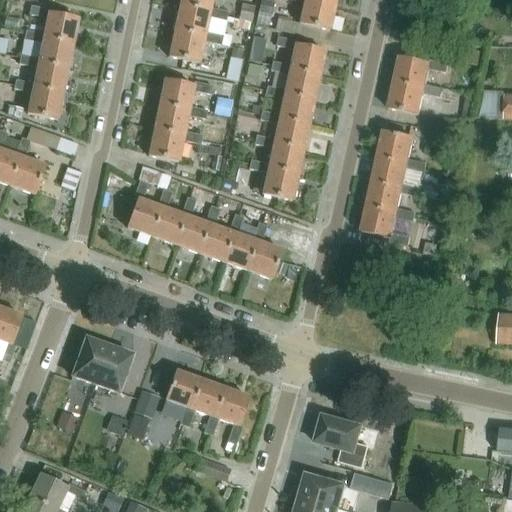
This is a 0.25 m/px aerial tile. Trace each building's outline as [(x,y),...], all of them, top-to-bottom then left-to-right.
[(180,0),(179,8),(209,14),(210,8),(211,0),(180,0)] [(307,0),(290,0),(304,3),(299,24),(329,31),(335,6),(307,0)] [(262,2),(259,13),(271,16),(273,4),(262,2)] [(42,39),(72,46),(78,21),(49,14),(50,10),(31,5),(29,15),(47,19),(44,34),(42,39)] [(243,5),(239,21),(252,23),(255,7),(243,5)] [(209,14),(179,8),(174,32),(204,39),(205,33),(223,37),(228,12),(210,8),(209,14)] [(235,21),(233,29),(249,32),(250,24),(235,21)] [(67,71),(72,46),(42,39),(44,34),(26,30),(24,39),(42,43),(38,59),(37,65),(67,71)] [(204,39),(174,32),(169,57),(199,63),(203,43),(221,46),(223,37),(205,33),(204,39)] [(293,53),(290,66),(289,71),(320,78),(325,53),(295,46),(296,42),(278,38),(275,50),(293,53)] [(469,53),(467,60),(477,62),(479,54),(469,53)] [(32,90),(62,96),(67,71),(37,65),(38,59),(21,55),(19,64),(37,68),(33,84),(32,90)] [(422,90),(423,85),(426,69),(445,73),(447,64),(428,60),(428,65),(398,58),(393,84),(422,90)] [(314,103),(320,78),(289,71),(290,66),(273,62),(271,71),(288,75),(285,91),(283,96),(314,103)] [(57,121),(62,96),(32,90),(33,84),(16,80),(14,89),(31,93),(27,114),(57,121)] [(189,112),(190,107),(193,92),(211,96),(213,87),(193,83),(193,87),(164,81),(159,106),(189,112)] [(422,90),(393,84),(387,109),(417,116),(421,94),(439,98),(441,89),(423,85),(422,90)] [(283,96),(285,91),(267,87),(265,96),(283,100),(279,115),(278,121),(309,127),(314,103),(283,96)] [(481,92),(480,119),(511,120),(511,96),(505,96),(505,93),(481,92)] [(189,112),(159,106),(154,131),(183,138),(185,132),(188,117),(206,120),(208,111),(190,107),(189,112)] [(20,119),(22,111),(10,108),(8,116),(20,119)] [(273,146),(304,152),(309,127),(278,121),(279,115),(262,111),(260,120),(277,124),(274,140),(273,146)] [(61,139),(31,128),(26,141),(41,146),(56,152),(61,139)] [(0,183),(10,187),(21,158),(15,156),(0,150),(6,134),(0,131),(0,183)] [(183,138),(154,131),(148,156),(178,163),(183,142),(201,145),(203,136),(185,132),(183,138)] [(382,133),(377,158),(406,164),(405,169),(423,173),(425,164),(407,160),(412,139),(382,133)] [(299,177),(304,152),(273,146),(274,140),(257,136),(255,145),(272,149),(269,166),(268,171),(299,177)] [(10,187),(34,196),(45,166),(24,159),(30,143),(21,140),(15,156),(21,158),(10,187)] [(215,157),(212,171),(218,172),(221,158),(215,157)] [(401,189),(399,195),(418,199),(420,189),(401,185),(405,169),(406,164),(377,158),(371,183),(401,189)] [(293,202),(299,177),(268,171),(269,166),(252,162),(250,170),(267,174),(262,195),(293,202)] [(158,174),(143,168),(139,181),(140,182),(149,185),(154,187),(158,174)] [(62,189),(73,193),(80,174),(69,170),(62,189)] [(162,208),(158,207),(143,201),(149,185),(140,182),(133,200),(138,201),(127,229),(151,238),(162,208)] [(225,182),(221,192),(232,196),(235,185),(225,182)] [(401,189),(371,183),(366,207),(396,214),(394,219),(412,223),(415,213),(396,209),(399,195),(401,189)] [(186,217),(181,215),(167,210),(173,194),(164,190),(158,207),(162,208),(151,238),(175,246),(186,217)] [(187,199),(181,215),(186,217),(175,246),(199,255),(210,226),(205,224),(190,219),(196,202),(187,199)] [(199,255),(223,263),(234,234),(229,233),(214,227),(220,211),(211,207),(205,224),(210,226),(199,255)] [(396,214),(366,207),(360,232),(390,239),(389,244),(407,248),(409,239),(391,235),(394,219),(396,214)] [(234,234),(223,263),(247,272),(258,243),(252,241),(238,236),(244,219),(235,216),(229,233),(234,234)] [(259,224),(252,241),(258,243),(247,272),(271,280),(282,252),(261,244),(267,227),(259,224)] [(0,342),(6,344),(0,361),(9,364),(16,346),(11,344),(21,317),(0,309),(0,342)] [(511,316),(498,316),(497,344),(511,345),(511,316)] [(86,340),(72,378),(95,386),(109,348),(86,340)] [(132,356),(109,348),(95,386),(118,394),(132,356)] [(190,430),(196,414),(190,412),(201,381),(176,372),(165,403),(186,411),(181,427),(190,430)] [(214,420),(225,390),(201,381),(190,412),(196,414),(210,419),(204,436),(213,439),(219,422),(214,420)] [(214,420),(219,422),(234,427),(228,444),(237,448),(244,430),(238,428),(249,398),(225,390),(214,420)] [(143,393),(136,414),(150,419),(158,398),(143,393)] [(368,448),(358,445),(363,427),(321,415),(312,445),(341,454),(338,464),(362,470),(368,448)] [(62,418),(58,429),(71,434),(75,423),(62,418)] [(136,418),(129,436),(142,441),(149,422),(136,418)] [(116,420),(111,433),(122,437),(127,424),(116,420)] [(511,453),(511,429),(501,429),(498,453),(511,453)] [(226,483),(231,471),(201,460),(196,472),(226,483)] [(338,511),(345,487),(306,476),(299,500),(338,511)] [(355,476),(350,491),(389,502),(393,487),(355,476)] [(53,511),(56,511),(58,509),(65,495),(81,502),(86,494),(68,485),(66,489),(40,477),(29,500),(53,511)] [(56,511),(53,511),(29,500),(22,511),(63,511),(58,509),(56,511)] [(337,511),(338,511),(299,500),(295,511),(337,511)] [(511,511),(511,502),(505,502),(503,511),(511,511)]
